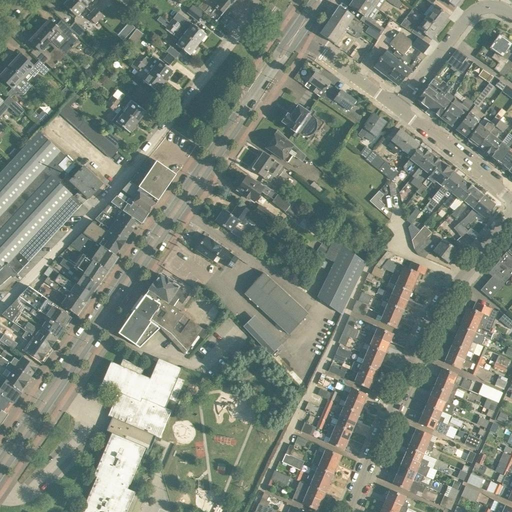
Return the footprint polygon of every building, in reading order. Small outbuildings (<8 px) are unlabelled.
[(85,8),(76,0),(66,0),(67,1),(63,5),(70,12),(68,14),(74,20),(85,8)] [(223,0),(215,10),(209,6),(203,12),(216,23),(231,5),(234,0),(223,0)] [(213,0),(209,6),(215,10),(223,0),(213,0)] [(353,0),(349,7),(367,18),(374,7),(362,0),(353,0)] [(402,3),(397,0),(384,0),(385,0),(385,1),(398,9),(401,5),(402,3)] [(198,7),(203,12),(209,6),(203,1),(201,4),(198,7)] [(187,13),(198,22),(203,15),(193,6),(187,13)] [(331,17),(338,21),(346,27),(346,26),(360,35),(363,30),(350,21),(353,16),(339,6),(331,17)] [(448,17),(434,6),(426,16),(440,27),(448,17)] [(90,13),(99,21),(103,16),(94,8),(90,13)] [(99,21),(90,13),(86,17),(95,25),(99,21)] [(190,56),(198,45),(169,23),(160,16),(157,20),(166,27),(165,28),(166,28),(165,30),(179,40),(175,45),(190,56)] [(221,21),(226,26),(231,21),(225,16),(221,21)] [(440,27),(426,16),(417,28),(431,39),(440,27)] [(346,27),(338,21),(331,17),(319,34),(334,44),(344,30),(353,37),(353,36),(357,39),(360,35),(346,26),(346,27)] [(39,32),(65,56),(78,41),(71,35),(73,33),(68,29),(67,27),(58,19),(52,24),(49,21),(39,32)] [(169,23),(198,45),(206,35),(186,20),(181,26),(172,19),(169,23)] [(415,27),(414,27),(404,19),(400,26),(411,33),(415,27)] [(368,27),(377,33),(380,35),(384,30),(372,21),(371,21),(368,27)] [(68,29),(73,33),(79,38),(85,32),(75,22),(68,29)] [(29,42),(42,54),(44,56),(39,61),(43,65),(45,63),(52,70),(65,56),(39,32),(29,42)] [(126,37),(120,32),(117,36),(122,41),(126,37)] [(413,43),(399,32),(389,45),(395,50),(396,51),(403,56),(404,55),(411,46),(413,43)] [(498,63),(494,70),(499,73),(506,63),(511,54),(511,52),(508,50),(511,44),(499,35),(489,48),(495,53),(492,58),(498,63)] [(412,74),(422,61),(426,56),(423,54),(429,45),(418,37),(413,43),(411,46),(419,51),(413,59),(410,59),(404,55),(403,56),(400,60),(387,77),(398,86),(405,76),(406,78),(410,72),(412,74)] [(180,55),(172,49),(169,47),(166,52),(168,54),(174,59),(176,60),(180,55)] [(403,56),(396,51),(393,54),(387,50),(374,68),(387,77),(400,60),(403,56)] [(467,58),(456,50),(451,56),(451,57),(462,64),(464,61),(467,58)] [(169,65),(174,59),(168,54),(163,60),(169,65)] [(499,73),(505,77),(511,67),(511,54),(506,63),(499,73)] [(10,66),(27,82),(32,77),(34,78),(39,72),(38,71),(20,55),(10,66)] [(139,55),(135,60),(164,82),(173,71),(158,60),(153,56),(150,60),(146,57),(144,59),(139,55)] [(451,57),(451,56),(446,63),(457,71),(462,64),(451,57)] [(135,60),(132,64),(133,64),(140,70),(137,73),(135,76),(142,81),(157,92),(164,82),(135,60)] [(470,65),(464,61),(462,64),(457,71),(462,75),(470,65)] [(27,82),(10,66),(0,76),(0,77),(16,93),(21,93),(29,84),(27,82)] [(320,97),(325,101),(333,91),(328,87),(331,84),(315,72),(308,82),(312,85),(308,89),(320,97)] [(101,84),(93,78),(89,84),(97,90),(101,84)] [(439,85),(432,80),(417,100),(419,102),(418,103),(421,105),(423,104),(428,108),(446,85),(446,84),(442,81),(439,85)] [(473,104),(477,107),(483,100),(493,88),(489,84),(473,104)] [(452,100),(446,95),(445,95),(450,88),(446,85),(428,108),(434,113),(433,115),(436,117),(438,116),(439,117),(450,103),(452,100)] [(61,92),(68,98),(73,93),(67,86),(61,92)] [(149,93),(141,87),(140,86),(136,91),(145,98),(149,93)] [(501,92),(505,95),(510,89),(506,86),(501,92)] [(333,91),(325,101),(346,116),(346,115),(357,124),(361,118),(350,110),(356,102),(340,90),(338,94),(333,91)] [(143,107),(148,100),(136,91),(131,98),(143,107)] [(75,95),(66,104),(70,108),(78,98),(75,95)] [(112,96),(108,100),(138,123),(146,112),(132,101),(125,96),(120,102),(112,96)] [(0,117),(8,108),(7,107),(5,105),(6,105),(0,99),(0,117)] [(464,115),(473,104),(466,99),(461,104),(455,99),(440,118),(443,120),(442,122),(446,124),(446,123),(451,127),(457,118),(458,119),(462,114),(464,115)] [(121,131),(123,128),(130,134),(138,123),(108,100),(105,105),(114,112),(114,113),(117,115),(110,123),(121,131)] [(7,107),(8,108),(18,117),(24,111),(13,101),(7,107)] [(66,104),(58,112),(63,117),(71,108),(70,108),(66,104)] [(288,127),(295,132),(292,136),(296,140),(299,136),(302,137),(304,137),(306,137),(308,137),(310,136),(312,135),(315,133),(316,131),(316,128),(317,126),(317,123),(316,120),(315,118),(313,116),(315,112),(311,109),(310,110),(306,107),(304,110),(298,106),(290,117),(287,114),(287,115),(283,116),(281,118),(282,122),(288,127)] [(466,138),(478,122),(483,115),(474,107),(473,108),(469,113),(455,130),(466,138)] [(71,108),(63,117),(68,121),(75,113),(71,108)] [(38,115),(35,112),(30,116),(43,128),(51,120),(42,112),(38,115)] [(75,113),(68,121),(73,125),(80,117),(75,113)] [(374,139),(385,123),(373,114),(358,136),(362,139),(366,134),(374,139)] [(490,123),(488,122),(484,118),(479,124),(467,139),(469,140),(468,142),(472,145),(474,144),(479,147),(499,120),(495,116),(490,123)] [(80,117),(73,125),(77,129),(85,121),(80,117)] [(494,138),(497,133),(499,135),(504,129),(509,133),(511,128),(511,119),(508,123),(506,125),(499,120),(479,147),(484,151),(483,154),(487,157),(489,156),(490,157),(501,144),(494,138)] [(85,121),(77,129),(82,133),(90,125),(85,121)] [(31,127),(36,132),(39,128),(34,124),(31,127)] [(90,125),(82,133),(87,138),(94,129),(90,125)] [(94,129),(87,138),(92,142),(99,134),(94,129)] [(410,138),(400,129),(390,141),(400,150),(410,138)] [(102,136),(104,138),(109,142),(113,146),(117,149),(122,144),(107,131),(102,136)] [(287,163),(292,157),(287,154),(290,151),(296,155),(294,157),(302,162),(306,157),(278,131),(269,144),(268,143),(267,143),(266,144),(265,144),(265,145),(265,146),(265,147),(266,149),(287,163)] [(59,183),(70,172),(76,166),(39,132),(0,173),(0,265),(2,268),(7,263),(17,275),(82,205),(74,197),(59,183)] [(99,134),(92,142),(96,146),(104,138),(102,136),(99,134)] [(500,164),(511,147),(511,137),(505,147),(501,144),(490,157),(491,158),(492,160),(494,162),(496,161),(500,164)] [(104,138),(96,146),(101,150),(109,142),(104,138)] [(410,138),(400,150),(410,158),(420,146),(410,138)] [(109,142),(101,150),(106,155),(113,146),(109,142)] [(106,155),(111,159),(118,150),(117,149),(113,146),(106,155)] [(419,168),(430,154),(420,146),(410,158),(403,167),(404,171),(408,175),(416,165),(419,168)] [(511,147),(500,164),(503,166),(504,169),(506,171),(508,171),(509,171),(511,167),(511,147)] [(377,155),(372,151),(365,160),(370,164),(377,155)] [(264,179),(268,173),(275,178),(283,166),(263,152),(251,168),(250,169),(264,179)] [(440,162),(430,154),(419,168),(412,177),(418,182),(425,173),(429,175),(440,162)] [(377,155),(370,164),(374,167),(381,159),(377,155)] [(133,178),(130,182),(157,201),(175,175),(149,157),(140,169),(133,178)] [(378,170),(385,162),(381,159),(374,167),(378,170)] [(390,166),(386,162),(379,171),(383,175),(390,166)] [(440,162),(429,175),(422,185),(422,184),(415,193),(420,196),(427,188),(431,183),(433,184),(435,183),(441,188),(453,172),(448,169),(448,167),(445,165),(444,165),(440,162)] [(79,163),(76,166),(70,172),(74,176),(68,182),(79,192),(74,197),(82,205),(102,185),(79,163)] [(390,166),(383,175),(387,178),(394,169),(390,166)] [(398,173),(397,172),(394,169),(387,178),(392,182),(398,173)] [(437,204),(443,196),(447,199),(452,193),(462,180),(460,179),(460,177),(457,175),(456,175),(453,172),(441,188),(431,200),(437,204)] [(264,198),(300,224),(305,218),(277,196),(264,186),(263,187),(246,176),(237,190),(243,195),(242,195),(249,200),(250,200),(255,203),(261,193),(264,194),(264,198)] [(442,205),(443,205),(447,209),(453,203),(459,207),(473,189),(472,188),(472,186),(469,183),(467,184),(462,180),(452,193),(447,199),(442,205)] [(324,190),(314,181),(309,187),(318,196),(324,190)] [(119,193),(149,213),(157,201),(130,182),(122,191),(119,193)] [(284,192),(279,189),(274,185),(271,190),(280,197),(284,192)] [(473,209),(483,196),(473,189),(459,207),(456,211),(451,215),(456,219),(468,205),(473,209)] [(369,202),(379,211),(384,206),(379,201),(383,196),(378,191),(369,202)] [(141,225),(141,224),(149,213),(119,193),(116,196),(110,203),(121,211),(137,222),(141,225)] [(483,196),(473,209),(465,218),(459,223),(453,229),(461,238),(468,232),(464,228),(468,224),(470,226),(476,220),(473,218),(477,213),(484,218),(494,205),(483,196)] [(102,212),(131,232),(137,222),(121,211),(110,203),(102,212)] [(223,210),(215,222),(241,239),(244,234),(239,231),(239,230),(235,227),(239,221),(242,216),(247,219),(252,213),(238,203),(230,215),(223,210)] [(273,225),(277,218),(259,206),(254,212),(273,225)] [(415,209),(406,221),(410,225),(411,224),(420,213),(415,209)] [(102,212),(98,216),(111,225),(108,229),(109,230),(125,240),(131,232),(102,212)] [(83,234),(82,233),(115,255),(118,251),(118,252),(126,240),(125,240),(109,230),(106,228),(105,227),(94,220),(100,224),(97,228),(91,224),(87,228),(83,234)] [(331,240),(309,223),(305,227),(327,244),(331,240)] [(408,228),(411,241),(420,231),(411,224),(410,225),(408,228)] [(420,231),(411,241),(413,249),(419,256),(420,257),(424,259),(428,254),(426,253),(423,250),(431,242),(426,237),(431,233),(424,226),(420,231)] [(118,258),(115,255),(82,233),(70,246),(85,256),(108,272),(118,258)] [(196,250),(214,262),(217,257),(223,261),(222,263),(231,269),(238,259),(205,236),(196,250)] [(323,258),(324,259),(334,263),(317,298),(340,314),(365,264),(342,246),(342,247),(333,239),(323,258)] [(457,251),(442,239),(433,251),(448,263),(457,251)] [(322,256),(327,249),(321,244),(316,252),(322,256)] [(511,273),(511,246),(511,247),(488,274),(492,277),(480,291),(490,299),(511,273)] [(387,252),(375,266),(392,273),(415,283),(419,273),(424,276),(427,269),(411,262),(408,269),(395,263),(394,266),(386,263),(389,260),(394,255),(387,252)] [(72,265),(63,259),(76,269),(75,270),(99,285),(108,272),(85,256),(79,264),(77,263),(74,267),(72,265)] [(63,259),(59,265),(73,274),(70,279),(77,284),(92,295),(99,285),(75,270),(76,269),(63,259)] [(0,265),(0,286),(2,285),(11,276),(13,278),(17,275),(7,263),(2,268),(0,265)] [(47,278),(52,271),(48,268),(43,274),(47,278)] [(47,277),(47,278),(55,283),(63,288),(86,304),(92,295),(77,284),(70,279),(62,273),(58,278),(55,283),(47,277)] [(246,295),(289,335),(308,315),(264,273),(246,295)] [(388,282),(411,292),(415,283),(392,273),(388,282)] [(178,300),(183,303),(189,295),(173,284),(174,283),(166,278),(166,279),(159,275),(149,290),(173,307),(178,300)] [(308,291),(313,280),(305,277),(302,283),(301,282),(299,285),(308,291)] [(47,278),(44,282),(66,297),(60,305),(73,314),(77,317),(86,304),(63,288),(55,283),(47,278)] [(407,301),(411,292),(388,282),(388,283),(395,285),(393,290),(388,288),(386,292),(407,301)] [(63,328),(70,318),(54,307),(49,314),(46,312),(48,310),(38,303),(41,297),(28,288),(18,298),(24,302),(33,308),(63,328)] [(407,301),(386,292),(378,289),(376,294),(382,296),(380,301),(382,301),(403,310),(407,301)] [(139,348),(159,329),(184,355),(198,336),(204,340),(209,334),(202,329),(178,312),(179,311),(173,307),(149,290),(145,296),(144,295),(118,334),(139,348)] [(367,305),(371,297),(361,293),(358,301),(367,305)] [(42,328),(57,337),(63,328),(33,308),(24,302),(18,298),(10,306),(20,312),(21,313),(24,309),(41,321),(43,320),(45,321),(42,327),(42,328)] [(366,306),(356,301),(351,312),(364,317),(366,312),(364,311),(366,306)] [(378,311),(399,320),(403,310),(382,301),(378,311)] [(467,308),(463,317),(485,327),(486,325),(485,325),(489,316),(488,316),(490,309),(475,303),(472,310),(467,308)] [(20,312),(10,306),(1,315),(12,323),(13,324),(21,313),(20,312)] [(399,320),(378,311),(376,315),(374,320),(395,329),(399,320)] [(499,319),(510,329),(511,330),(511,321),(504,314),(499,319)] [(350,316),(346,325),(348,326),(353,328),(357,319),(350,316)] [(485,327),(463,317),(459,326),(484,337),(490,339),(494,330),(485,327)] [(243,327),(270,356),(277,349),(250,320),(243,327)] [(42,328),(42,327),(37,324),(35,324),(33,328),(27,323),(22,329),(24,331),(49,348),(50,347),(52,347),(54,344),(53,342),(57,337),(42,328)] [(20,328),(13,324),(10,328),(17,333),(20,328)] [(346,325),(342,334),(344,335),(349,337),(354,340),(358,331),(353,328),(348,326),(346,325)] [(377,327),(376,328),(372,326),(368,335),(373,337),(389,344),(393,334),(377,327)] [(459,326),(455,335),(486,349),(486,348),(481,346),(484,337),(459,326)] [(25,351),(40,362),(41,361),(44,360),(45,358),(45,356),(49,348),(24,331),(21,337),(27,341),(22,349),(25,351)] [(342,334),(338,343),(345,346),(349,337),(344,335),(342,334)] [(0,341),(13,351),(17,344),(3,335),(0,339),(0,341)] [(486,349),(455,335),(451,345),(467,351),(478,356),(482,358),(486,349)] [(369,346),(385,353),(389,344),(373,337),(369,346)] [(447,354),(474,366),(475,363),(469,360),(470,358),(465,356),(467,351),(451,345),(447,354)] [(385,353),(369,346),(367,351),(362,349),(360,353),(381,362),(385,353)] [(335,354),(345,358),(348,359),(351,353),(338,348),(335,354)] [(353,361),(377,371),(381,362),(360,353),(359,353),(355,362),(354,361),(353,361)] [(345,358),(335,354),(332,360),(342,364),(343,364),(345,358)] [(472,370),(470,374),(474,376),(478,367),(474,366),(447,354),(444,363),(460,370),(461,366),(472,370)] [(0,365),(9,371),(9,372),(10,374),(6,381),(20,393),(30,377),(0,356),(0,365)] [(485,359),(482,358),(478,356),(475,363),(474,366),(478,367),(481,368),(485,359)] [(509,361),(498,356),(495,363),(506,368),(509,361)] [(13,358),(9,363),(30,377),(37,367),(21,357),(19,362),(13,358)] [(126,511),(135,492),(128,489),(141,459),(141,457),(145,448),(150,450),(153,443),(155,438),(159,439),(160,439),(172,411),(165,408),(169,399),(175,402),(184,381),(178,378),(181,369),(158,359),(150,379),(141,375),(144,369),(122,359),(120,366),(110,362),(100,385),(100,386),(117,393),(113,403),(107,417),(112,419),(106,432),(109,433),(111,434),(106,445),(93,476),(96,478),(83,509),(81,511),(126,511)] [(353,361),(351,367),(350,371),(352,372),(373,381),(377,371),(353,361)] [(503,373),(506,368),(495,363),(493,366),(492,368),(503,373)] [(342,367),(340,371),(330,366),(327,372),(338,377),(342,379),(347,369),(342,367)] [(472,381),(457,375),(441,368),(437,378),(457,387),(468,391),(472,381)] [(351,376),(355,378),(353,383),(369,390),(373,381),(352,372),(351,376)] [(504,388),(506,382),(507,380),(499,376),(495,385),(494,387),(503,390),(504,388)] [(437,378),(433,387),(454,396),(457,387),(437,378)] [(0,395),(13,404),(20,393),(6,381),(1,389),(0,388),(0,395)] [(502,393),(482,384),(477,395),(486,398),(497,403),(502,393)] [(451,402),(454,396),(433,387),(430,396),(450,405),(451,402)] [(317,396),(328,401),(332,403),(336,393),(332,392),(331,394),(320,389),(317,396)] [(367,396),(351,389),(349,393),(344,391),(342,396),(363,405),(367,396)] [(0,409),(6,414),(9,408),(10,409),(13,404),(0,395),(0,409)] [(342,396),(340,400),(345,402),(343,407),(359,414),(363,405),(342,396)] [(430,396),(426,406),(450,416),(452,411),(454,406),(450,405),(430,396)] [(474,404),(488,410),(493,413),(497,403),(486,398),(483,404),(475,401),(475,402),(474,404)] [(332,403),(328,401),(324,410),(328,412),(330,408),(332,403)] [(338,410),(336,410),(334,414),(355,423),(359,414),(340,406),(338,410)] [(450,416),(426,406),(422,415),(442,423),(443,421),(444,419),(440,417),(441,412),(450,416)] [(324,421),(328,412),(324,410),(322,413),(320,419),(324,421)] [(507,416),(500,412),(496,421),(503,424),(507,416)] [(336,426),(351,432),(355,423),(334,414),(332,419),(338,421),(336,426)] [(442,423),(422,415),(418,424),(445,436),(449,426),(447,425),(442,423)] [(485,429),(489,422),(479,417),(476,424),(485,429)] [(321,430),(324,421),(320,419),(316,428),(321,430)] [(311,437),(315,428),(304,423),(300,432),(311,437)] [(495,434),(498,426),(493,424),(492,425),(489,432),(495,434)] [(328,428),(326,433),(347,442),(351,432),(336,426),(334,430),(329,428),(328,428)] [(416,430),(412,439),(432,447),(433,443),(430,441),(432,437),(416,430)] [(326,433),(325,437),(330,439),(328,444),(343,451),(347,442),(326,433)] [(477,450),(481,441),(468,435),(464,445),(477,450)] [(308,449),(310,443),(297,437),(294,443),(308,449)] [(432,447),(412,439),(408,448),(424,455),(426,450),(431,452),(433,448),(432,447)] [(305,455),(292,450),(293,447),(289,445),(285,454),(302,462),(305,455)] [(503,451),(510,455),(511,450),(511,449),(505,446),(503,451)] [(424,455),(408,448),(404,457),(426,466),(428,462),(422,459),(424,455)] [(315,451),(313,455),(321,459),(337,466),(341,456),(325,449),(323,454),(315,451)] [(471,464),(475,454),(469,451),(465,461),(471,464)] [(484,460),(485,456),(479,453),(475,462),(480,465),(481,465),(482,464),(484,460)] [(505,465),(511,468),(511,461),(511,462),(511,461),(511,456),(510,456),(503,453),(498,462),(504,465),(505,465)] [(303,462),(302,462),(285,454),(281,462),(300,470),(303,462)] [(337,466),(321,459),(313,455),(313,456),(314,456),(310,465),(312,466),(333,475),(337,466)] [(416,473),(422,476),(425,478),(430,467),(426,466),(404,457),(400,466),(416,473)] [(478,471),(480,465),(475,462),(472,468),(478,471)] [(498,473),(505,477),(511,479),(511,468),(505,465),(504,465),(498,462),(494,471),(498,473)] [(310,471),(308,475),(329,484),(333,475),(312,466),(310,471)] [(422,476),(416,473),(400,466),(396,476),(418,485),(422,476)] [(456,478),(463,481),(467,472),(461,470),(461,471),(460,470),(456,478)] [(289,477),(274,471),(271,480),(286,487),(289,477)] [(298,482),(302,473),(297,471),(294,480),(298,482)] [(483,480),(470,474),(466,483),(479,489),(483,480)] [(306,479),(311,481),(309,486),(325,493),(329,484),(308,475),(306,479)] [(396,476),(392,485),(408,492),(415,495),(416,492),(422,494),(424,487),(418,485),(396,476)] [(511,479),(505,477),(501,486),(506,489),(511,491),(511,479)] [(269,492),(274,482),(270,480),(265,491),(269,492)] [(451,487),(457,490),(460,483),(454,480),(451,487)] [(296,491),(321,503),(325,493),(309,486),(299,482),(296,491)] [(511,502),(511,491),(506,489),(501,486),(496,484),(495,485),(491,493),(506,500),(511,502)] [(455,500),(458,491),(447,486),(443,495),(455,500)] [(465,486),(460,496),(474,503),(479,493),(465,486)] [(292,501),(301,504),(301,505),(317,511),(321,503),(296,491),(292,501)] [(404,502),(406,497),(390,491),(386,500),(406,508),(408,504),(404,502)] [(259,504),(265,507),(267,508),(269,502),(267,501),(269,496),(264,494),(259,504)] [(443,495),(439,506),(450,510),(455,500),(443,495)] [(382,509),(389,511),(405,511),(407,509),(406,508),(386,500),(382,509)] [(493,511),(511,511),(511,509),(504,506),(498,503),(493,511)]
